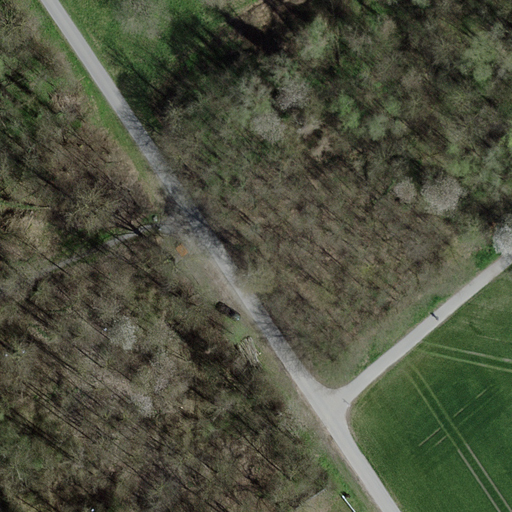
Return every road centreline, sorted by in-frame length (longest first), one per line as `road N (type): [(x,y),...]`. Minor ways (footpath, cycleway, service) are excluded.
road 1 (unclassified): [(50,0),(390,511)]
road 2 (track): [(511,256),(323,410)]
